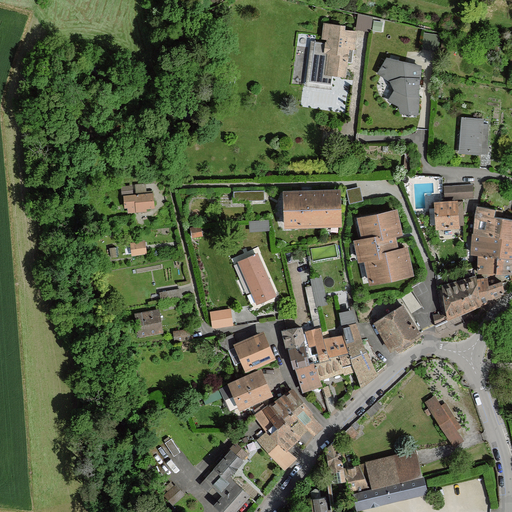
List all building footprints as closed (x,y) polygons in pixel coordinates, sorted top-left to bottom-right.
[(373,17),(358,14),(356,29),(363,30),(371,32),(373,17)] [(382,23),(375,21),(373,30),(381,31),(382,23)] [(310,81),(331,84),(332,73),(345,75),(347,61),(352,62),(355,32),(343,30),(344,26),(325,24),(323,37),(328,38),(328,43),(315,42),(310,81)] [(440,35),(424,33),(422,49),(430,50),(438,51),(440,35)] [(421,66),(387,58),(379,73),(391,80),(395,90),(389,100),(399,105),(401,112),(418,113),(419,96),(418,96),(419,77),(420,77),(421,66)] [(483,117),(462,116),(458,153),(481,155),(483,117)] [(445,199),(435,200),(436,228),(460,226),(459,199),(474,198),(473,183),(444,185),(445,199)] [(358,186),(347,189),(350,200),(361,197),(358,186)] [(341,223),(341,189),(282,189),(282,223),(341,223)] [(154,191),(123,194),(124,211),(156,207),(154,191)] [(234,191),(234,199),(264,198),(264,191),(234,191)] [(511,217),(493,213),(495,206),(477,204),(470,253),(477,253),(477,270),(511,271),(511,217)] [(396,207),(357,216),(361,235),(353,237),(358,260),(364,258),(369,283),(412,274),(406,244),(398,246),(395,233),(402,232),(396,207)] [(253,230),(272,229),(271,218),(252,219),(253,230)] [(201,228),(192,229),(193,237),(202,236),(201,228)] [(146,253),(145,243),(131,244),(133,255),(146,253)] [(256,251),(237,260),(256,303),(275,294),(256,251)] [(445,312),(434,315),(436,323),(504,291),(502,279),(488,284),(487,276),(477,278),(476,274),(441,284),(445,312)] [(305,287),(312,319),(318,317),(316,306),(314,296),(312,286),(305,287)] [(181,288),(161,292),(162,301),(183,297),(181,288)] [(403,302),(372,321),(391,350),(422,332),(403,302)] [(163,331),(158,307),(133,312),(138,336),(163,331)] [(361,382),(376,371),(361,341),(352,308),(340,311),(344,334),(323,337),(321,327),(304,331),(306,336),(304,336),(300,325),(282,329),(286,346),(288,346),(293,365),(302,390),(323,384),(320,376),(355,365),(361,382)] [(230,310),(211,313),(213,328),(232,325),(230,310)] [(175,331),(176,341),(193,338),(192,329),(175,331)] [(276,358),(266,333),(238,345),(249,370),(276,358)] [(263,371),(233,385),(243,409),(274,395),(263,371)] [(322,425),(290,391),(257,415),(270,431),(259,440),(284,468),(295,458),(284,449),(307,427),(313,433),(322,425)] [(432,410),(454,444),(465,440),(457,428),(461,425),(446,401),(432,410)] [(421,477),(415,452),(344,472),(338,436),(326,449),(332,482),(348,480),(351,494),(421,477)] [(174,439),(167,443),(176,458),(183,454),(174,439)] [(213,503),(222,511),(234,511),(250,495),(228,475),(249,453),(236,442),(200,482),(217,499),(213,503)] [(428,494),(424,478),(354,495),(358,511),(428,494)] [(176,503),(186,492),(175,481),(165,492),(176,503)] [(330,511),(327,493),(310,496),(313,511),(330,511)]
